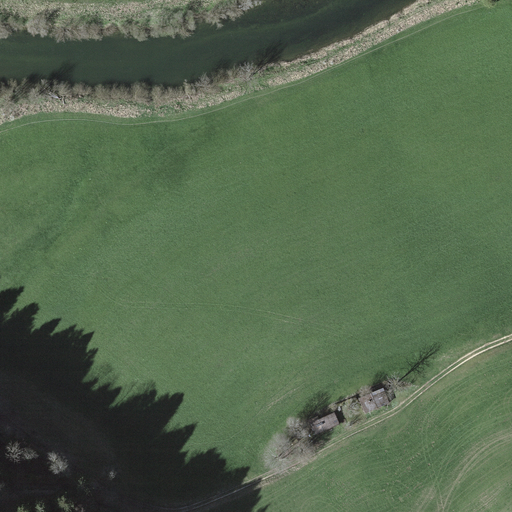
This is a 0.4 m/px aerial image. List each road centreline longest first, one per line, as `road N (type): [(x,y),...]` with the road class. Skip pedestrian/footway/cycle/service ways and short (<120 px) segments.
road 1 (track): [(446,0),(205,99),(155,110),(36,106),(0,118)]
road 2 (track): [(511,335),(455,363),(381,417),(217,496),(169,508),(104,489)]
road 3 (track): [(104,489),(0,415)]
